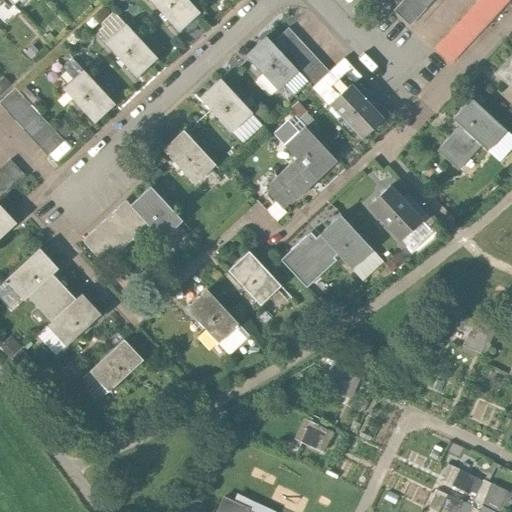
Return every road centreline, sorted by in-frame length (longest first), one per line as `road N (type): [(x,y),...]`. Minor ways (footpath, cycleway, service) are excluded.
road 1 (residential): [(273,0),(115,141),(82,199)]
road 2 (residential): [(317,0),(423,111)]
